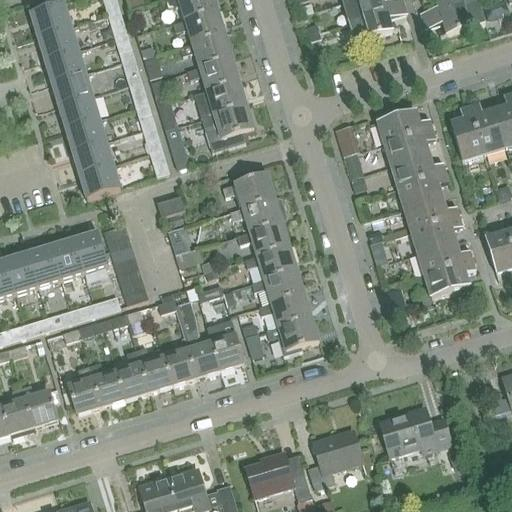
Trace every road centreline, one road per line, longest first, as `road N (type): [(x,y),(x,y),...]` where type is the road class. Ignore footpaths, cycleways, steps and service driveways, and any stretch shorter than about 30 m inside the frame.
road 1 (residential): [(376,373),(0,488)]
road 2 (residential): [(376,373),(301,123)]
road 3 (residential): [(301,123),(511,58)]
road 4 (residential): [(511,334),(376,373)]
road 5 (residential): [(301,123),(258,0)]
